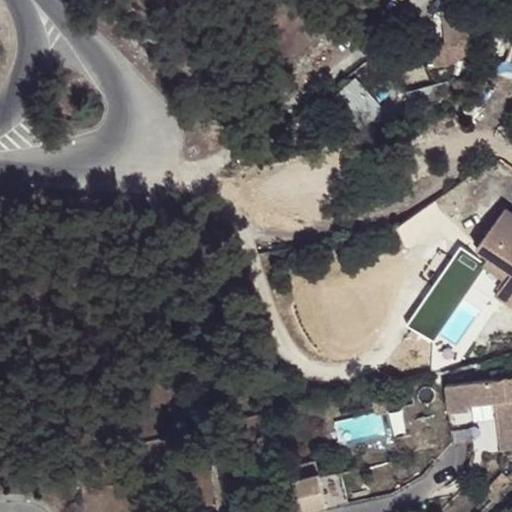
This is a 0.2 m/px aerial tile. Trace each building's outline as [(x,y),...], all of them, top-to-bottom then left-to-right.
[(473,5),(469,0),(450,0),(439,11),(445,52),(456,49),(470,55),(463,14),(473,5)] [(511,214),(504,209),(475,247),(487,255),(511,220),(511,214)] [(511,220),(487,255),(510,271),(493,293),(511,306),(511,220)] [(487,255),(475,247),(472,245),(433,296),(450,308),(481,265),(487,255)] [(425,353),(446,308),(428,299),(405,344),(425,353)] [(447,426),(467,424),(466,408),(493,405),(499,454),(511,452),(511,380),(443,388),(447,426)] [(468,445),(467,424),(447,426),(449,447),(468,445)] [(279,468),(281,479),(288,478),(317,470),(314,459),(279,468)] [(325,501),(317,470),(288,478),(296,508),(325,501)] [(87,478),(77,479),(79,488),(88,485),(87,478)]
